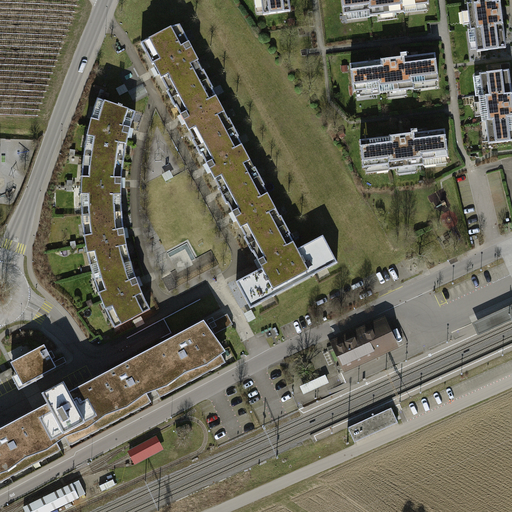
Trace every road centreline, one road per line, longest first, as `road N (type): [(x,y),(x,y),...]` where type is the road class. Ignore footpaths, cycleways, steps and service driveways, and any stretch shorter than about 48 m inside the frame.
road 1 (residential): [(511,244),(255,365),(0,501)]
road 2 (unclassified): [(217,511),(511,380)]
road 3 (tertiary): [(104,0),(6,270)]
road 4 (residential): [(18,299),(44,312),(85,356),(0,397)]
